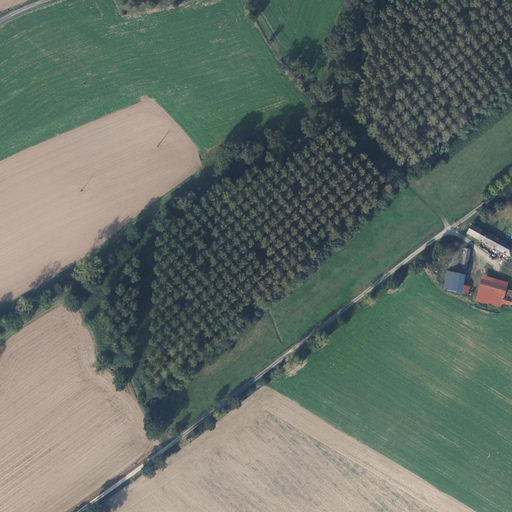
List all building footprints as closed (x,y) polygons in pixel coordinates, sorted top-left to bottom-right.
[(286,30),(283,24),(274,28),(277,35),(286,30)] [(467,233),(509,256),(511,251),(511,246),(472,225),(467,233)] [(470,250),(463,249),(462,257),(463,257),(461,268),(466,269),(470,250)] [(448,271),(442,288),(460,293),(464,276),(464,275),(448,271)] [(464,276),(460,293),(468,295),(471,277),(464,276)] [(504,296),(505,289),(506,286),(482,279),(475,299),(497,306),(500,307),(501,303),(504,296)] [(501,303),(511,305),(511,301),(511,297),(504,296),(501,303)]
